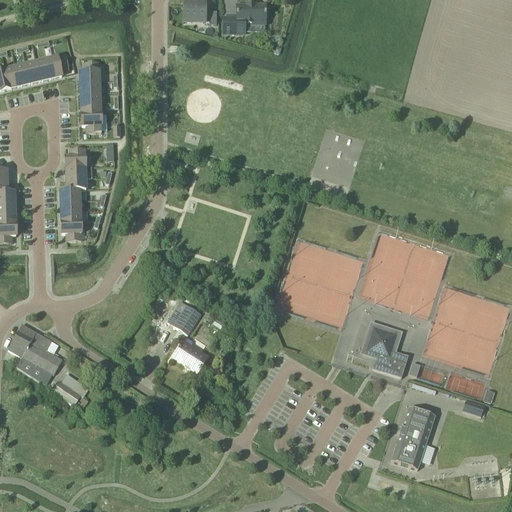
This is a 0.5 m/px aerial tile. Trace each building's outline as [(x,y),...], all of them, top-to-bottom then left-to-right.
[(183,5),(183,8),(183,13),(183,22),(194,22),(194,18),(204,18),(204,25),(205,24),(209,24),(209,27),(216,27),(216,14),(209,14),(205,14),(205,5),(185,5),(183,5)] [(223,19),(223,36),(244,36),(244,31),(253,31),(253,27),(265,27),(265,18),(268,18),(268,11),(265,11),(265,7),(254,7),(254,6),(252,6),(252,7),(248,7),(248,6),(246,6),(246,7),(236,7),(236,19),(223,19)] [(57,59),(46,62),(51,81),(62,78),(61,73),(68,72),(65,58),(57,59)] [(40,83),(51,81),(46,62),(36,65),(40,83)] [(36,65),(25,67),(30,86),(40,83),(36,65)] [(79,73),(80,85),(99,84),(98,73),(98,65),(84,66),(84,73),(79,73)] [(19,88),(30,86),(25,67),(15,70),(19,88)] [(5,72),(4,72),(9,91),(10,90),(19,88),(15,70),(5,72)] [(0,92),(9,91),(4,72),(0,73),(0,92)] [(99,95),(99,84),(80,85),(80,96),(99,95)] [(80,96),(80,106),(100,106),(99,95),(80,96)] [(81,116),(81,117),(100,116),(100,106),(80,106),(81,116)] [(86,128),(86,136),(101,135),(100,116),(81,117),(81,129),(86,128)] [(65,171),(85,170),(84,151),(70,152),(70,159),(65,159),(65,171)] [(66,181),(85,181),(85,171),(85,170),(65,171),(65,172),(66,181)] [(79,192),(85,192),(85,181),(66,181),(66,192),(79,192)] [(60,204),(79,203),(79,192),(66,192),(60,192),(60,204)] [(0,194),(0,205),(14,205),(14,194),(7,194),(7,195),(0,194)] [(60,204),(60,214),(80,214),(79,203),(60,204)] [(0,216),(14,216),(14,205),(0,205),(0,216)] [(61,225),(80,224),(80,214),(60,214),(61,224),(61,225)] [(15,226),(14,216),(0,216),(0,227),(15,227),(15,226)] [(80,224),(61,225),(61,236),(66,236),(66,244),(81,243),(80,224)] [(15,227),(0,227),(0,246),(11,246),(10,238),(15,238),(15,227)] [(186,337),(191,329),(200,316),(180,304),(167,324),(186,337)] [(52,358),(55,353),(58,348),(51,344),(21,327),(7,352),(21,360),(16,369),(46,388),(53,375),(54,376),(61,363),(52,358)] [(391,353),(396,337),(373,330),(366,353),(377,356),(372,371),(401,381),(408,358),(391,353)] [(193,345),(185,339),(172,359),(197,375),(208,359),(191,348),(193,345)] [(416,380),(420,368),(412,365),(408,377),(416,380)] [(61,385),(59,383),(52,394),(74,409),(74,408),(81,412),(88,403),(83,400),(89,391),(67,377),(61,385)] [(483,409),(465,403),(462,413),(480,419),(483,409)] [(401,429),(401,430),(402,431),(399,438),(398,438),(398,439),(399,439),(391,464),(417,473),(434,418),(408,410),(402,429),(401,429)]
